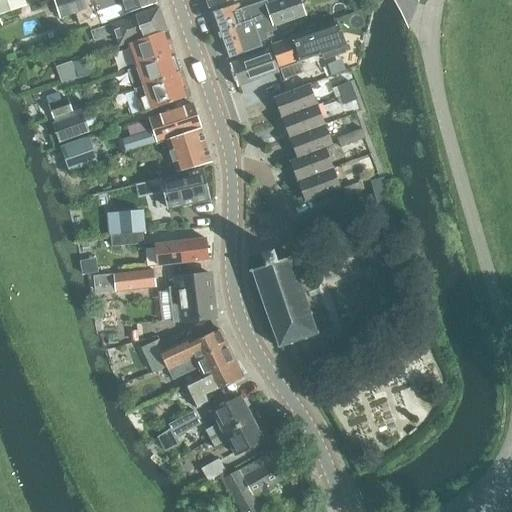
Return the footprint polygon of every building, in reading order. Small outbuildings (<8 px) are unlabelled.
[(0,0),(0,15),(28,6),(25,0),(0,0)] [(88,27),(101,23),(157,3),(156,0),(52,0),(59,18),(75,13),(79,26),(86,23),(88,27)] [(304,13),(299,0),(282,0),(268,5),(267,1),(241,10),(239,4),(212,14),(227,58),(262,45),(260,41),(267,38),(265,33),(276,29),(274,24),(304,13)] [(119,46),(166,29),(159,7),(91,31),(94,41),(114,34),(119,46)] [(337,23),(289,39),(297,62),(322,54),(324,60),(345,53),(343,46),(345,45),(337,23)] [(136,67),(175,54),(166,30),(128,44),(136,67)] [(288,40),(272,45),(284,79),(300,74),(288,40)] [(237,86),(278,72),(271,50),(230,64),(237,86)] [(140,78),(135,80),(138,88),(143,86),(181,73),(175,54),(136,67),(140,78)] [(331,73),(345,67),(340,55),(326,61),(331,73)] [(78,75),(93,70),(88,56),(73,61),(78,75)] [(138,88),(134,89),(142,112),(151,109),(151,110),(189,97),(181,73),(143,86),(138,88)] [(340,94),(353,89),(350,82),(337,87),(340,94)] [(281,117),(317,103),(310,84),(273,97),(281,117)] [(353,89),(340,94),(344,105),(357,100),(353,89)] [(58,93),(45,97),(53,118),(73,111),(68,98),(61,100),(58,93)] [(289,138),(325,124),(317,103),(281,117),(289,138)] [(165,142),(201,130),(192,104),(148,119),(152,130),(157,143),(165,140),(165,142)] [(59,143),(90,132),(83,112),(52,123),(59,143)] [(297,158),(333,144),(325,124),(289,138),(297,158)] [(353,143),(365,138),(362,129),(349,133),(353,143)] [(127,153),(157,143),(152,130),(123,140),(127,153)] [(201,130),(165,142),(175,172),(211,162),(201,130)] [(340,148),(353,143),(349,133),(337,138),(340,148)] [(89,137),(60,147),(69,172),(98,163),(89,137)] [(297,181),(333,167),(326,149),(334,146),(333,144),(297,158),(289,161),(297,181)] [(333,167),(297,181),(305,203),(342,189),(333,167)] [(135,185),(138,197),(163,191),(167,209),(209,199),(202,169),(160,179),(135,185)] [(377,204),(389,201),(383,178),(371,181),(377,204)] [(345,198),(358,193),(354,184),(342,189),(345,198)] [(108,234),(111,234),(143,231),(141,211),(106,214),(108,234)] [(112,247),(144,244),(143,231),(111,234),(112,247)] [(158,265),(208,259),(205,238),(156,244),(158,265)] [(277,260),(273,248),(260,253),(264,265),(252,269),(279,346),(317,333),(290,256),(277,260)] [(113,272),(115,291),(115,292),(156,287),(152,267),(113,272)] [(169,291),(159,293),(163,324),(172,322),(180,322),(215,317),(210,275),(210,273),(172,278),(173,287),(168,288),(169,291)] [(197,358),(227,344),(219,328),(190,343),(187,337),(159,350),(167,368),(197,357),(197,358)] [(197,357),(167,368),(173,380),(197,368),(201,377),(235,361),(227,344),(197,358),(197,357)] [(242,376),(236,362),(235,361),(201,377),(190,382),(184,385),(195,408),(209,401),(205,394),(242,376)] [(211,440),(252,418),(246,407),(249,404),(245,398),(242,399),(240,396),(211,412),(218,424),(206,430),(211,440)] [(176,436),(201,423),(194,411),(169,424),(176,436)] [(223,433),(211,440),(216,449),(227,443),(234,455),(263,440),(262,437),(257,429),(252,418),(223,433)] [(226,470),(219,474),(222,479),(241,511),(261,511),(252,496),(262,490),(265,495),(274,489),(272,485),(284,478),(269,453),(229,476),(226,470)] [(219,474),(226,470),(219,458),(201,468),(208,481),(219,474)]
